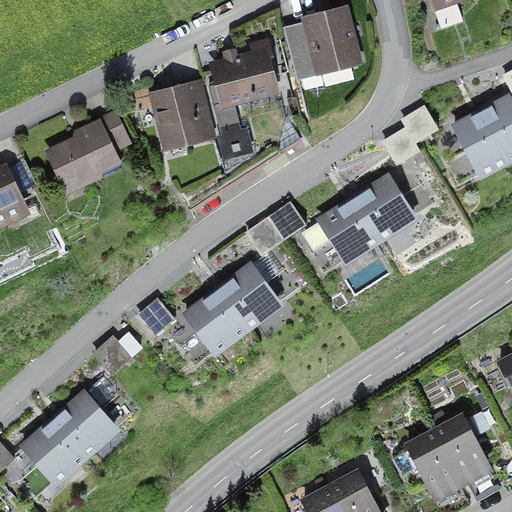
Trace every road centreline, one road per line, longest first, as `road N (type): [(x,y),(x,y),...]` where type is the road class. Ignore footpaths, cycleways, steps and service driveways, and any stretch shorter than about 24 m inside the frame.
road 1 (residential): [(0,405),(182,251),(366,125),(397,67),(386,0)]
road 2 (tertiary): [(185,511),(290,427),(511,277)]
road 3 (residential): [(0,130),(266,0)]
